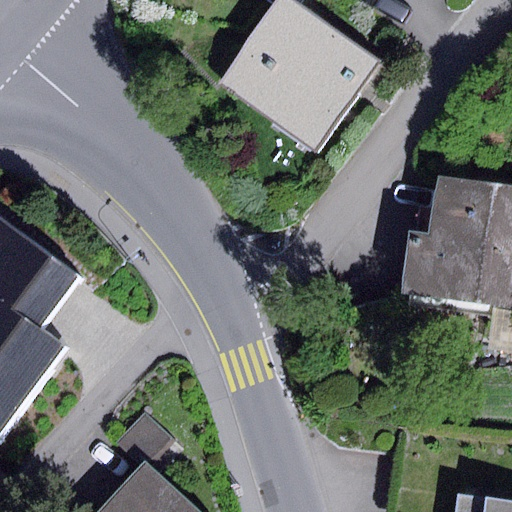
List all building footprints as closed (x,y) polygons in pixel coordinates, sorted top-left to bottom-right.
[(222,87),(320,153),(380,64),(297,8),(285,0),(280,0),(276,8),(222,87)] [(264,0),(276,8),(280,0),(285,0),(297,8),(302,0),(264,0)] [(410,232),(401,293),(511,309),(511,182),(437,172),(428,235),(410,232)] [(0,435),(63,349),(36,330),(74,277),(0,224),(0,435)] [(145,408),(117,438),(144,464),(173,434),(145,408)] [(457,463),(396,453),(391,488),(451,497),(457,463)] [(198,511),(144,464),(101,511),(198,511)] [(511,511),(511,501),(459,494),(456,511),(511,511)]
